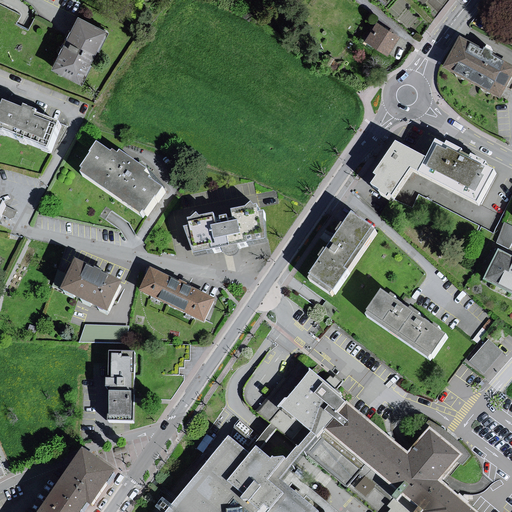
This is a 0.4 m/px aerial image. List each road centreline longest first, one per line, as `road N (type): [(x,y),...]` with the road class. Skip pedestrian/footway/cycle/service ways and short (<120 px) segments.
road 1 (residential): [(162,432),(395,108)]
road 2 (residential): [(162,432),(94,447),(0,488)]
